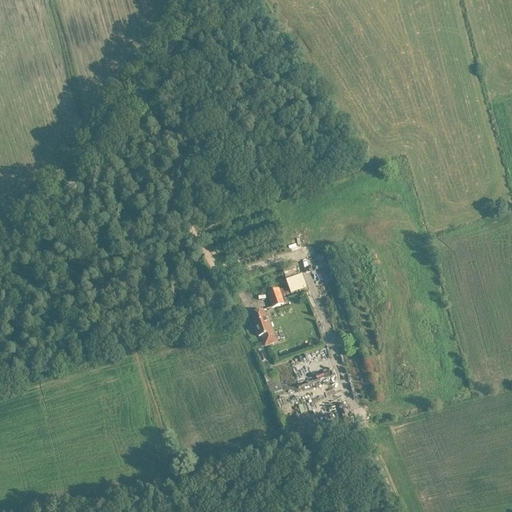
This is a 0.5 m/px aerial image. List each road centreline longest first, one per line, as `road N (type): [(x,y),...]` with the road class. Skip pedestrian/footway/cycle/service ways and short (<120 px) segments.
road 1 (unclassified): [(0,237),(62,196),(197,0)]
road 2 (track): [(142,89),(189,225),(233,275)]
